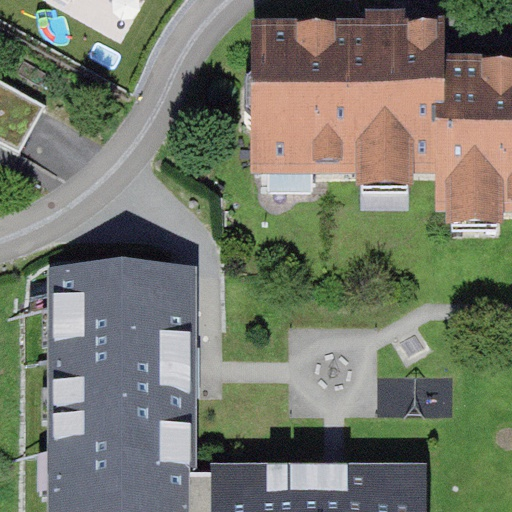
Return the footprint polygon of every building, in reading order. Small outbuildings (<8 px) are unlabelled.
[(370,43),(263,43),(263,77),(250,91),(249,125),(263,138),(263,174),(438,174),(437,119),(450,119),(449,80),(439,79),(438,43),(406,42),(406,31),(370,31),(370,43)] [(511,80),(449,80),(450,119),(437,119),(438,174),(447,174),(448,211),(511,210),(511,80)] [(50,110),(0,83),(0,144),(24,157),(50,110)] [(190,288),(60,287),(59,511),(189,511),(190,487),(190,288)] [(423,511),(423,489),(190,487),(189,511),(423,511)]
